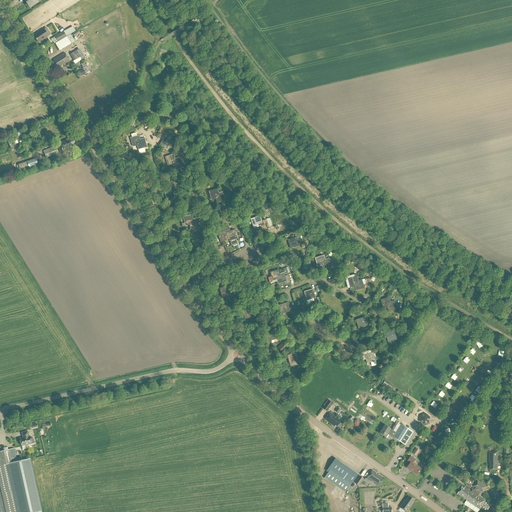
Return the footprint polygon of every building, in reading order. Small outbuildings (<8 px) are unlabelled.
[(41,0),(23,0),(29,9),(41,0)] [(46,28),(43,30),(39,32),(40,33),(34,37),(38,43),(51,34),(46,28)] [(55,37),(52,39),(55,43),(56,43),(62,39),(66,37),(63,32),(55,36),(55,37)] [(62,39),(56,43),(60,50),(66,46),(62,39)] [(77,51),(70,55),(74,61),(73,62),(75,64),(80,61),(82,60),(77,51)] [(69,61),(64,53),(53,60),(54,62),(52,63),(57,69),(69,61)] [(86,58),(91,67),(97,64),(92,55),(86,58)] [(83,69),(78,72),(81,78),(86,75),(83,69)] [(132,137),(130,138),(133,147),(137,146),(138,150),(139,153),(145,152),(144,148),(147,147),(145,138),(140,140),(139,135),(137,136),(136,133),(131,135),(132,137)] [(72,139),(71,136),(68,138),(68,139),(60,142),(63,151),(74,146),(73,144),(75,143),(73,139),(72,139)] [(46,157),(59,153),(56,146),(46,149),(47,151),(44,152),(46,157)] [(174,154),(165,157),(168,166),(172,165),(173,169),(182,166),(179,157),(175,158),(174,154)] [(36,159),(27,162),(29,168),(38,165),(36,159)] [(172,190),(168,192),(164,193),(167,202),(175,199),(172,190)] [(217,204),(225,201),(222,193),(218,194),(217,190),(208,192),(211,201),(215,200),(217,204)] [(191,230),(199,228),(197,219),(192,220),(191,216),(183,218),(185,226),(190,226),(191,230)] [(260,232),(268,229),(266,221),(261,222),(260,218),(252,221),(255,229),(259,228),(260,232)] [(220,243),(228,240),(229,242),(237,240),(234,231),(218,236),(220,243)] [(290,250),(299,247),(296,238),(287,241),(290,250)] [(323,257),(315,259),(317,268),(322,267),(323,270),(331,267),(334,266),(333,262),(330,263),(329,260),(324,261),(323,257)] [(278,285),(286,282),(284,274),(279,275),(278,271),(270,273),(272,282),(276,281),(278,285)] [(355,292),(364,289),(361,281),(357,282),(356,278),(348,280),(350,288),(354,287),(355,292)] [(222,298),(230,296),(228,287),(220,289),(222,298)] [(306,301),(315,299),(312,291),(304,293),(306,301)] [(388,313),(397,310),(394,302),(390,303),(389,299),(380,301),(383,310),(387,308),(388,313)] [(281,315),(289,312),(287,304),(278,306),(281,315)] [(245,320),(253,318),(251,309),(242,311),(245,320)] [(359,329),(367,327),(365,318),(356,321),(359,329)] [(315,333),(323,331),(321,322),(317,323),(315,320),(307,322),(309,330),(314,329),(315,333)] [(267,342),(275,340),(273,331),(264,334),(267,342)] [(387,343),(396,340),(393,331),(385,334),(387,343)] [(284,342),(280,345),(285,350),(288,347),(284,342)] [(289,365),(298,362),(295,354),(287,356),(289,365)] [(366,364),(375,362),(373,354),(364,356),(366,364)] [(329,400),(323,409),(327,412),(333,403),(329,400)] [(425,413),(420,415),(419,421),(423,425),(429,423),(430,417),(425,413)] [(337,427),(340,422),(335,418),(335,419),(334,418),(329,414),(324,420),(328,423),(329,423),(331,424),(331,425),(335,428),(336,426),(337,427)] [(405,446),(413,434),(401,426),(396,433),(384,426),(379,434),(386,438),(388,435),(405,446)] [(23,438),(20,439),(22,446),(32,444),(34,443),(33,439),(31,439),(30,436),(29,437),(28,431),(22,433),(23,438)] [(9,450),(0,451),(0,511),(40,511),(42,511),(30,459),(22,461),(21,457),(11,459),(9,450)] [(490,470),(498,470),(498,452),(495,452),(495,453),(492,452),(489,452),(489,463),(490,463),(490,470)] [(416,475),(419,470),(420,468),(412,463),(415,460),(410,456),(407,461),(409,463),(406,468),(416,475)] [(346,493),(358,475),(336,459),(327,471),(329,472),(325,478),(346,493)] [(377,473),(372,470),(366,478),(372,482),(372,481),(373,482),(373,483),(378,486),(383,480),(381,479),(382,477),(378,475),(378,476),(376,474),(377,473)] [(359,476),(354,483),(359,486),(364,479),(359,476)] [(484,503),(485,503),(486,501),(480,497),(483,493),(484,494),(488,487),(478,481),(471,491),(469,490),(470,489),(472,487),(467,484),(466,486),(469,488),(468,489),(466,488),(465,489),(463,488),(458,495),(467,501),(480,510),(482,507),(481,507),(484,503)] [(413,500),(409,497),(406,501),(405,500),(400,508),(406,511),(411,505),(411,504),(413,500)]
